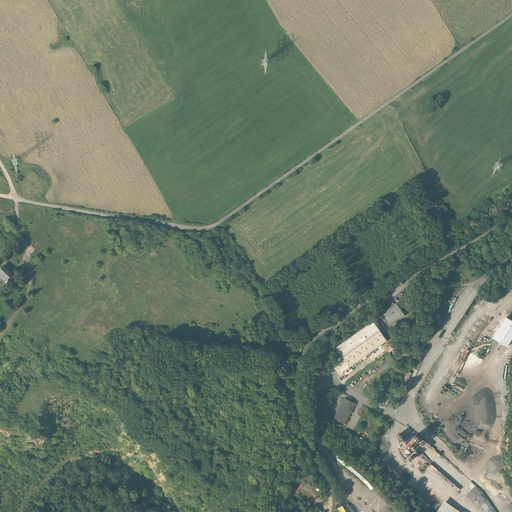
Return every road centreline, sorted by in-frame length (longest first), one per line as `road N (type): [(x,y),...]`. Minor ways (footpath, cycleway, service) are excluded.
road 1 (track): [(511,14),(215,225),(173,225)]
road 2 (unclassified): [(511,255),(462,303),(433,347),(403,420)]
road 3 (track): [(173,225),(14,199)]
road 4 (track): [(15,202),(28,289),(0,336)]
